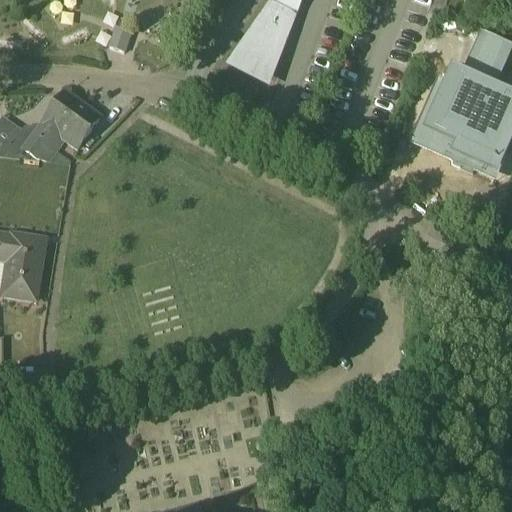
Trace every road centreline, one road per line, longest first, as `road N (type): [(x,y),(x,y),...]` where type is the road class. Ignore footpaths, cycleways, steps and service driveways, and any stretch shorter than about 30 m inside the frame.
road 1 (residential): [(362,296),(358,334),(327,392),(273,450),(82,511)]
road 2 (residential): [(155,190),(293,0)]
road 3 (residential): [(155,190),(193,202),(362,296)]
road 4 (residential): [(362,296),(511,368)]
road 5 (residential): [(0,172),(84,175),(155,190)]
